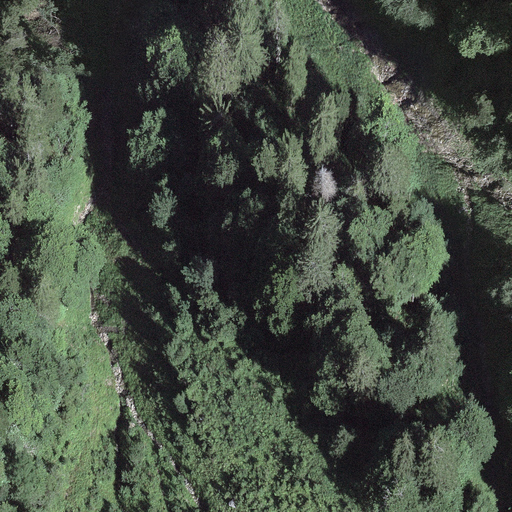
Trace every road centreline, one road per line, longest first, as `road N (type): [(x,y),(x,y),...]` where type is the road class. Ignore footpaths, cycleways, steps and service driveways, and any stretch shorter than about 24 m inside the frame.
road 1 (motorway): [(511,461),(57,0)]
road 2 (motorway): [(0,230),(268,511)]
